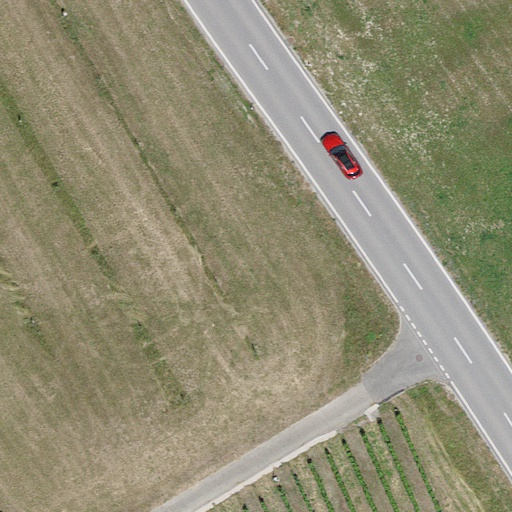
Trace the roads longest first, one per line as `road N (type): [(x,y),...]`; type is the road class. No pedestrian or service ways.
road 1 (tertiary): [(511,424),(222,0)]
road 2 (track): [(179,511),(453,336)]
